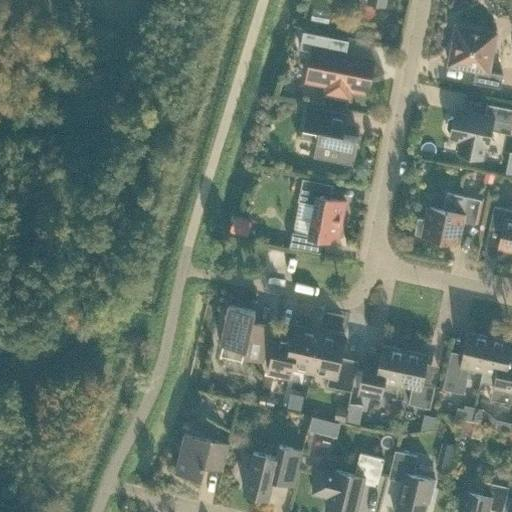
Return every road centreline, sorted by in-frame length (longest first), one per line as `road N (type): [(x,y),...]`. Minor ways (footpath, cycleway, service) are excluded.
road 1 (unclassified): [(263,0),(181,267),(157,382),(98,511)]
road 2 (residential): [(425,0),(376,233),(384,263)]
road 3 (residential): [(384,263),(348,301),(226,278)]
road 4 (residential): [(511,295),(384,263)]
